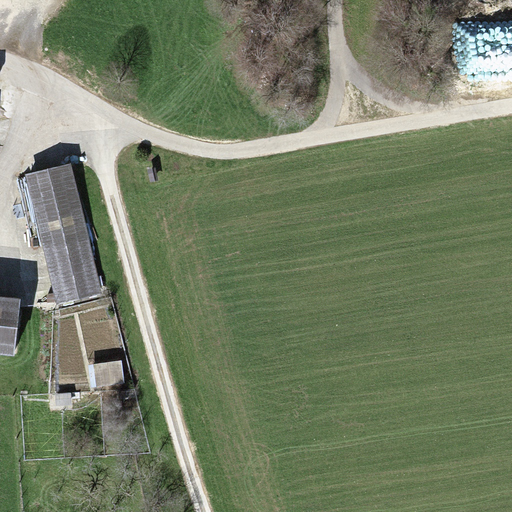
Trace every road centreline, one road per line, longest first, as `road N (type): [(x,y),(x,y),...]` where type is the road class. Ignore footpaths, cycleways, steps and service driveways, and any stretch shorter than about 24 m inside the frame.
road 1 (track): [(94,126),(236,153),(511,105)]
road 2 (track): [(94,126),(202,511)]
road 3 (track): [(317,139),(343,90),(350,0)]
road 4 (track): [(0,185),(47,117),(94,126)]
